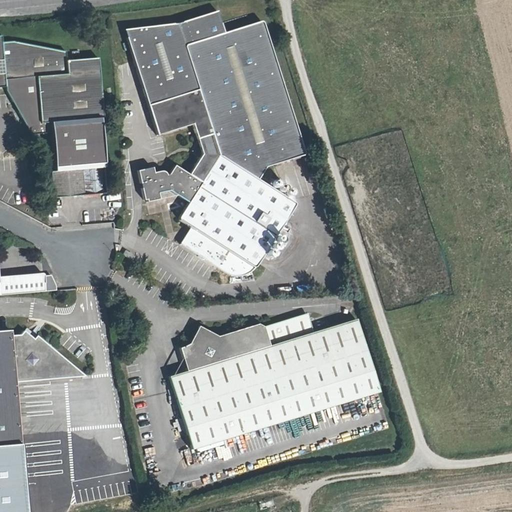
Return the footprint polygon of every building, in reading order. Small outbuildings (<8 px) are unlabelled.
[(215,144),(184,44),(223,32),(216,10),(177,23),(123,30),(155,136),(191,125),(195,139),(203,137),(207,148),(215,144)] [(255,181),(264,167),(303,154),(261,20),(223,32),(184,44),(215,144),(207,148),(201,157),(188,178),(175,169),(172,174),(165,175),(164,172),(156,174),(155,169),(140,172),(146,203),(160,200),(159,196),(169,194),(185,205),(177,218),(188,226),(179,241),(226,275),(230,276),(235,276),(240,275),(245,273),(249,271),(253,267),(294,205),(255,181)] [(101,187),(85,53),(55,57),(54,51),(9,44),(0,45),(0,84),(1,85),(1,88),(20,127),(40,125),(49,194),(101,187)] [(207,148),(203,137),(195,139),(201,157),(207,148)] [(301,188),(307,186),(300,157),(293,159),(301,188)] [(0,295),(0,296),(56,291),(55,284),(53,277),(46,278),(46,273),(0,277),(0,295)] [(255,336),(220,346),(216,353),(197,343),(194,353),(182,368),(186,380),(173,384),(195,453),(223,444),(382,398),(360,326),(315,338),(312,329),(303,324),(259,337),(255,336)] [(0,446),(20,445),(19,437),(16,437),(12,386),(84,381),(41,344),(39,347),(23,333),(20,335),(9,336),(8,332),(0,332),(0,446)] [(223,444),(195,453),(196,459),(225,450),(223,444)]
